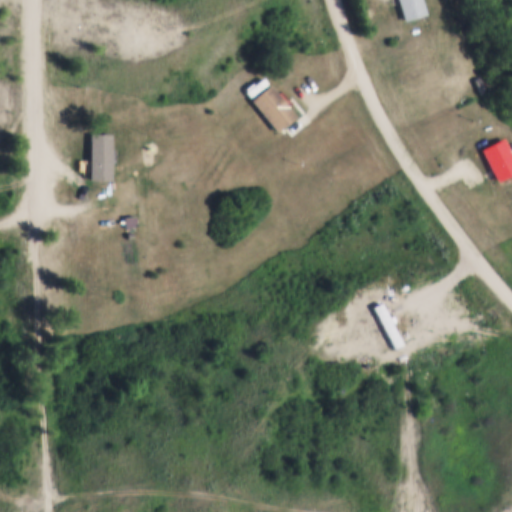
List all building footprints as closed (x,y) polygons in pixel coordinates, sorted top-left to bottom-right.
[(52,0),(64,0),(64,10),(52,9),(52,0)] [(397,0),(421,0),(424,10),(402,17),(397,0)] [(249,97),(268,82),(293,113),(273,129),(249,97)] [(86,131),(108,130),(109,177),(87,177),(86,131)] [(482,146),(503,135),(511,154),(511,169),(497,177),(482,146)] [(122,213),(134,212),(135,223),(123,224),(122,213)]
